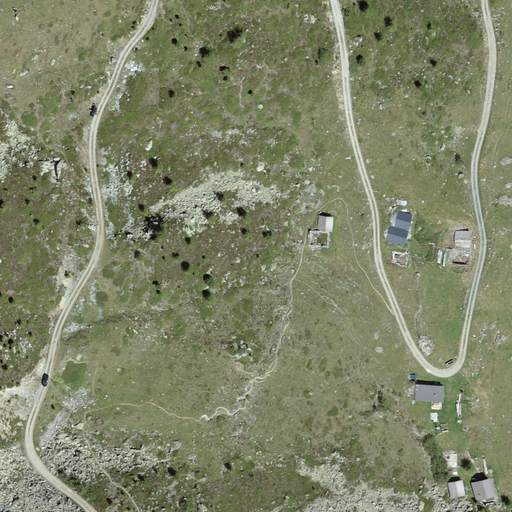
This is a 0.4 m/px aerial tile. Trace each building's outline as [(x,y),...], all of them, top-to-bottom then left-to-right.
[(395,225),(388,224),(386,239),(407,242),(411,210),(397,208),(395,225)] [(319,211),(319,226),(333,227),(334,212),(319,211)] [(471,228),(456,228),(456,243),(471,242),(471,228)] [(415,380),(415,398),(443,398),(444,380),(415,380)] [(489,472),(471,479),(478,497),(496,491),(489,472)] [(451,495),(466,492),(463,476),(448,479),(451,495)]
